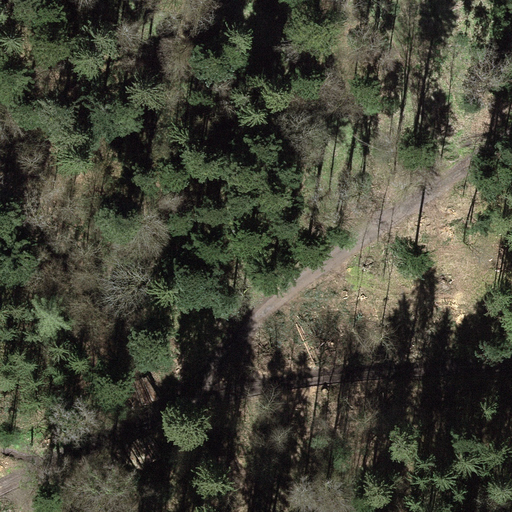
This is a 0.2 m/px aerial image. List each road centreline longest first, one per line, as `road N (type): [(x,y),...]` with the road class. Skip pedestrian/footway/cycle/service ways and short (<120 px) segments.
road 1 (track): [(511,150),(295,284),(0,486)]
road 2 (track): [(58,451),(265,387),(511,358)]
